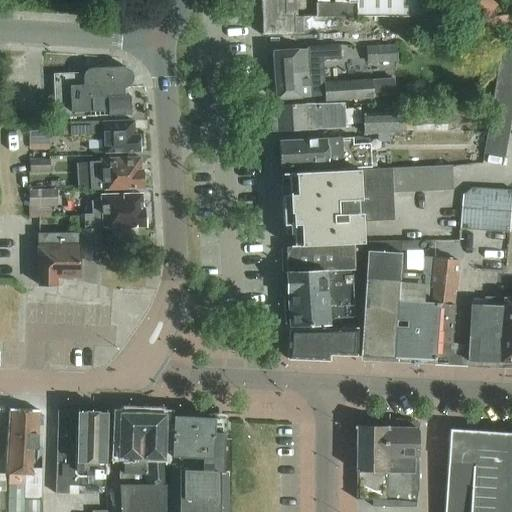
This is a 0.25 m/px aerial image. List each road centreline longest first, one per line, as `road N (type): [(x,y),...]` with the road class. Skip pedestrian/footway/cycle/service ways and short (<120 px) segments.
road 1 (residential): [(142,363),(169,315),(173,256),(160,31)]
road 2 (residential): [(142,363),(159,374),(325,383)]
road 3 (residential): [(325,383),(511,392)]
road 4 (residential): [(160,31),(0,27)]
road 5 (residential): [(142,363),(103,384),(0,379)]
road 6 (residential): [(325,383),(326,511)]
